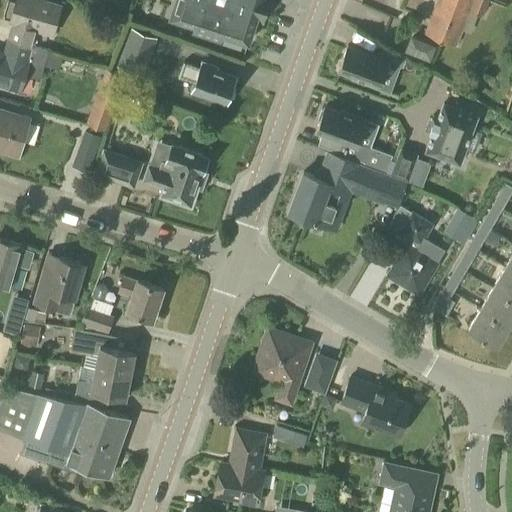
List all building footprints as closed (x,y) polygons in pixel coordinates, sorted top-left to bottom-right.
[(8,38),(32,45),(37,30),(52,34),(61,5),(42,0),(15,0),(16,1),(12,0),(7,0),(2,18),(10,20),(9,22),(12,23),(8,38)] [(175,0),(170,16),(195,24),(193,32),(220,41),(223,33),(248,42),(256,18),(262,20),(268,0),(175,0)] [(437,0),(425,33),(455,45),(469,10),(482,15),(488,0),(437,0)] [(150,57),(157,38),(131,28),(124,47),(150,57)] [(430,60),(436,44),(411,35),(405,51),(430,60)] [(32,46),(32,45),(8,38),(3,54),(0,53),(0,84),(20,91),(24,76),(40,78),(48,50),(32,46)] [(406,58),(384,45),(379,58),(347,46),(338,70),(353,76),(352,78),(378,88),(388,61),(402,67),(406,58)] [(200,68),(183,62),(178,77),(194,83),(192,90),(226,102),(226,99),(231,98),(233,92),(230,88),(234,77),(215,70),(216,67),(202,62),(200,68)] [(125,75),(105,68),(92,104),(112,111),(125,75)] [(459,163),(477,116),(443,103),(437,121),(433,119),(429,132),(432,133),(426,150),(459,163)] [(339,112),(324,107),(315,131),(342,141),(338,152),(364,162),(363,164),(386,172),(392,155),(368,146),(377,124),(340,110),(339,112)] [(0,148),(18,154),(28,120),(6,113),(6,112),(0,110),(0,148)] [(101,137),(84,130),(78,148),(95,154),(101,137)] [(171,145),(157,140),(149,165),(143,180),(164,187),(161,195),(191,205),(197,187),(201,188),(206,173),(202,172),(208,156),(172,144),(171,145)] [(408,181),(418,154),(399,147),(390,174),(408,181)] [(133,186),(141,162),(103,150),(95,173),(133,186)] [(407,182),(360,164),(360,163),(333,153),(323,179),(303,172),(288,211),(336,229),(350,191),(397,208),(399,200),(407,182)] [(511,192),(511,186),(505,183),(492,204),(502,210),(511,192)] [(489,232),(502,210),(492,204),(479,226),(489,232)] [(418,292),(435,262),(422,255),(430,243),(423,238),(432,224),(400,205),(388,225),(406,236),(401,243),(406,246),(389,274),(404,284),(405,282),(414,287),(413,289),(418,292)] [(464,242),(478,219),(458,207),(444,230),(464,242)] [(476,253),(489,232),(479,226),(466,248),(476,253)] [(0,285),(9,289),(22,246),(0,239),(0,285)] [(463,275),(476,253),(466,248),(454,269),(463,275)] [(69,313),(74,298),(84,264),(48,254),(34,303),(69,313)] [(511,300),(511,271),(505,267),(492,288),(511,300)] [(453,292),(463,275),(454,269),(443,287),(453,292)] [(152,319),(153,316),(159,316),(162,307),(158,303),(163,288),(123,274),(117,292),(131,297),(127,311),(152,319)] [(450,297),(453,292),(443,287),(432,307),(446,316),(455,300),(450,297)] [(509,326),(511,321),(511,300),(492,288),(480,308),(509,326)] [(96,296),(93,308),(115,313),(118,301),(96,296)] [(107,332),(113,315),(85,306),(79,323),(107,332)] [(36,321),(36,322),(44,324),(46,313),(28,307),(23,319),(36,321)] [(497,347),(509,326),(480,308),(468,329),(497,347)] [(22,323),(6,318),(2,330),(18,334),(22,323)] [(35,325),(36,322),(36,321),(23,319),(22,323),(24,323),(20,344),(37,347),(40,327),(35,325)] [(95,368),(130,375),(135,352),(117,349),(120,336),(74,327),(70,349),(98,354),(95,368)] [(290,405),(297,383),(310,342),(268,328),(261,348),(263,348),(256,371),(280,379),(273,400),(290,405)] [(126,398),(130,375),(95,368),(92,382),(78,379),(75,393),(67,392),(65,398),(86,403),(99,405),(101,393),(126,398)] [(325,389),(329,377),(317,372),(312,384),(325,389)] [(399,436),(410,404),(387,395),(383,389),(350,376),(341,402),(365,411),(364,414),(369,425),(399,436)] [(86,403),(65,398),(5,386),(0,398),(0,429),(25,438),(19,453),(75,473),(78,465),(108,476),(128,417),(86,403)] [(230,464),(258,469),(264,434),(237,429),(230,464)] [(304,446),(307,434),(295,430),(291,442),(304,446)] [(258,469),(230,464),(230,465),(220,463),(214,494),(258,502),(264,471),(258,470),(258,469)] [(427,511),(436,474),(385,463),(381,482),(396,486),(390,511),(427,511)]
